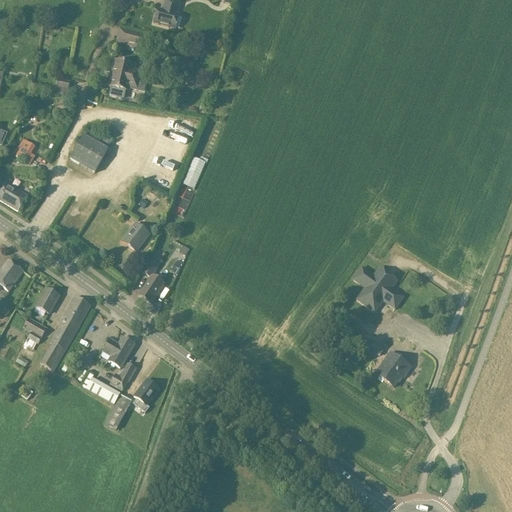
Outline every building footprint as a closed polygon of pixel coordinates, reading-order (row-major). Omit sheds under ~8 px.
[(157,11),(153,24),(175,30),(179,16),(176,16),(179,3),(167,0),(166,0),(163,12),(157,11)] [(122,46),(139,50),(143,35),(126,31),(122,46)] [(186,69),(188,61),(180,59),(178,67),(186,69)] [(134,66),(114,61),(111,74),(138,81),(141,73),(133,71),(134,66)] [(128,92),(129,88),(136,90),(138,81),(111,74),(108,87),(111,88),(109,97),(124,100),(126,91),(128,92)] [(56,88),(68,91),(70,83),(58,80),(56,88)] [(80,95),(82,83),(72,81),(69,94),(80,95)] [(83,137),(70,161),(94,174),(107,151),(83,137)] [(35,148),(25,143),(16,157),(30,166),(35,158),(31,155),(35,148)] [(184,214),(205,163),(194,158),(173,210),(184,214)] [(27,197),(5,184),(0,192),(0,202),(17,212),(27,197)] [(142,200),(139,206),(144,210),(148,204),(142,200)] [(122,243),(135,253),(148,235),(135,225),(122,243)] [(138,297),(150,305),(164,285),(152,278),(159,268),(159,267),(162,263),(153,257),(150,262),(142,274),(149,279),(138,297)] [(7,261),(0,271),(0,287),(8,293),(23,272),(7,261)] [(182,266),(177,262),(170,273),(177,277),(182,266)] [(373,277),(361,269),(352,281),(364,290),(356,301),(374,314),(383,302),(394,311),(403,298),(391,290),(397,282),(379,269),(373,277)] [(46,290),(36,308),(49,315),(59,298),(46,290)] [(75,299),(49,344),(52,345),(40,366),(53,373),(90,308),(75,299)] [(47,330),(29,320),(23,330),(31,335),(25,345),(34,350),(37,345),(38,346),(47,330)] [(109,341),(102,353),(110,358),(107,363),(120,370),(134,346),(122,339),(118,346),(109,341)] [(393,389),(401,378),(402,379),(410,368),(390,354),(383,364),(384,366),(376,377),(393,389)] [(127,365),(120,378),(116,375),(109,386),(122,393),(123,392),(123,393),(128,384),(129,385),(137,370),(127,365)] [(89,375),(81,388),(86,391),(94,377),(89,375)] [(146,381),(133,398),(146,408),(159,391),(146,381)] [(101,400),(108,403),(114,392),(108,388),(101,400)] [(27,402),(33,395),(27,390),(21,397),(27,402)] [(120,397),(105,425),(115,431),(131,403),(120,397)]
